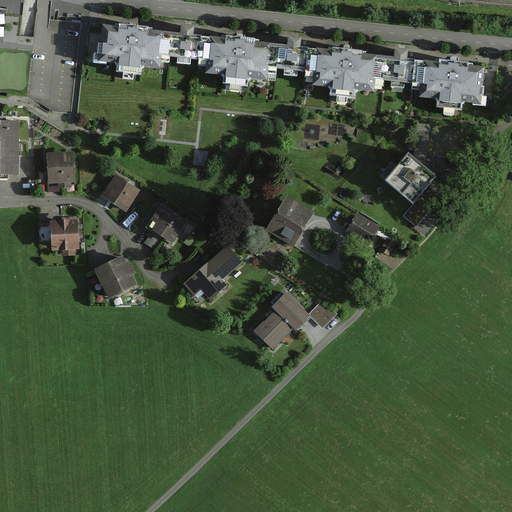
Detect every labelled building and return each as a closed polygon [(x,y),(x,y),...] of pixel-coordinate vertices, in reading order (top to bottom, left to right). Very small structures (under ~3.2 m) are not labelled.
[(116,29),(102,28),(99,55),(106,55),(105,62),(116,63),(115,72),(139,75),(140,66),(157,67),(159,52),(168,53),(170,35),(146,32),(146,28),(117,25),(116,29)] [(200,38),(170,35),(168,53),(168,61),(197,65),(200,38)] [(215,39),(200,38),(197,65),(205,65),(204,72),(223,74),(222,83),(246,86),(247,77),(264,78),(266,63),(275,64),(277,46),(253,43),(253,39),(215,35),(215,39)] [(307,49),(277,46),(275,64),(275,75),(304,76),(307,49)] [(321,51),(307,49),(304,76),(311,77),(310,84),(329,86),(328,95),(353,98),(354,88),(371,90),(372,75),(381,76),(383,57),(359,55),(359,51),(321,47),(321,51)] [(414,61),(383,57),(381,76),(381,86),(410,88),(414,61)] [(428,63),(414,61),(410,88),(418,89),(417,96),(436,98),(435,107),(460,110),(461,101),(469,102),(470,95),(479,96),(482,69),(466,67),(466,63),(428,59),(428,63)] [(19,125),(0,124),(0,178),(19,178),(19,125)] [(413,150),(385,183),(419,211),(446,177),(413,150)] [(75,155),(49,157),(51,187),(77,185),(75,155)] [(138,193),(115,178),(104,195),(127,210),(138,193)] [(313,218),(287,201),(270,228),(296,245),(313,218)] [(190,224),(163,207),(149,230),(176,247),(190,224)] [(385,231),(359,216),(350,231),(376,246),(385,231)] [(85,222),(56,224),(57,252),(86,251),(85,222)] [(391,254),(397,243),(388,238),(381,248),(391,254)] [(231,245),(184,284),(200,303),(208,297),(212,302),(226,290),(222,285),(247,264),(231,245)] [(126,259),(96,272),(109,303),(140,289),(126,259)] [(277,310),(256,330),(276,350),(298,329),(302,332),(317,318),(290,290),(273,306),(277,310)]
